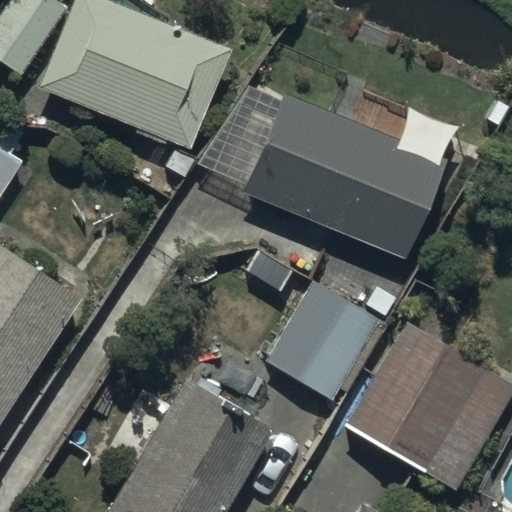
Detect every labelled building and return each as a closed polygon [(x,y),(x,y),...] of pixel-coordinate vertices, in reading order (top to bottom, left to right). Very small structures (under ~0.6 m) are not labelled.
[(61,0),(0,0),(0,56),(17,68),(61,0)] [(226,40),(127,0),(64,0),(34,80),(185,141),(226,40)] [(278,84),(238,184),(399,248),(439,149),(278,84)] [(0,143),(0,180),(17,154),(0,143)] [(0,407),(77,288),(0,238),(0,407)] [(310,272),(261,353),(328,394),(377,313),(310,272)] [(511,378),(402,313),(338,416),(452,484),(511,383),(511,378)] [(180,368),(99,511),(268,511),(309,440),(180,368)] [(511,511),(511,506),(508,511),(499,511),(456,489),(444,511),(446,511),(392,511),(355,492),(344,511),(511,511)]
